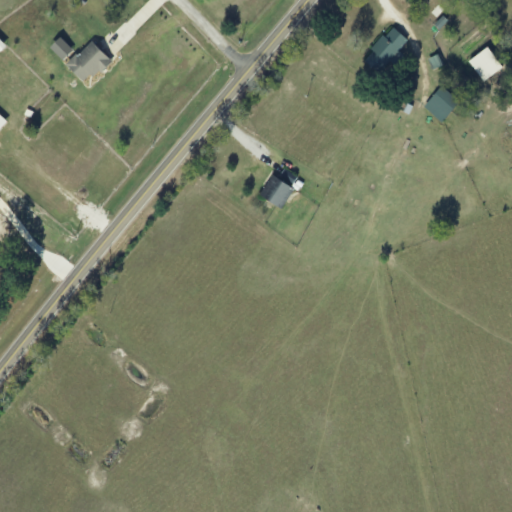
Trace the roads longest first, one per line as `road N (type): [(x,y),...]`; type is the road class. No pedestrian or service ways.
road 1 (secondary): [(308,0),(0,376)]
road 2 (residential): [(135,0),(155,34),(200,79),(249,72)]
